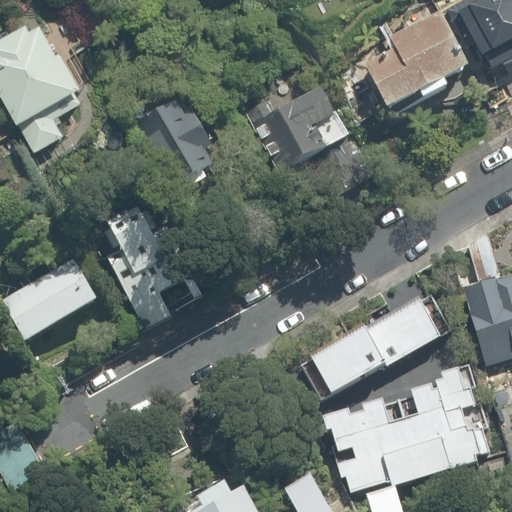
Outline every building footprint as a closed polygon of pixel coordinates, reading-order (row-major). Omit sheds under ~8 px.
[(119,0),(88,0),(67,8),(81,43),(129,24),(119,0)] [(511,61),(511,0),(484,0),(467,8),(497,68),(511,61)] [(481,71),(446,9),(372,53),(397,108),(481,71)] [(80,94),(45,29),(0,49),(0,89),(39,155),(66,138),(54,110),(80,94)] [(364,137),(333,77),(265,112),(296,172),(364,137)] [(233,166),(198,97),(147,123),(181,192),(233,166)] [(179,254),(120,160),(74,189),(132,282),(179,254)] [(111,297),(87,256),(16,298),(40,338),(111,297)] [(165,274),(128,294),(154,341),(191,321),(165,274)] [(511,281),(479,289),(494,361),(511,356),(511,281)] [(455,333),(432,299),(382,327),(403,364),(455,333)] [(403,364),(382,327),(321,360),(340,397),(403,364)] [(511,447),(511,445),(484,361),(454,370),(456,376),(443,382),(420,390),(422,394),(399,402),(397,396),(376,402),(378,407),(367,410),(366,405),(343,411),(368,492),(403,480),(405,485),(486,461),(484,455),(511,447)] [(34,441),(0,456),(0,483),(4,493),(48,474),(34,441)] [(348,511),(327,473),(298,489),(311,511),(348,511)] [(271,511),(251,476),(192,507),(194,511),(271,511)] [(410,511),(405,490),(377,497),(380,511),(410,511)]
